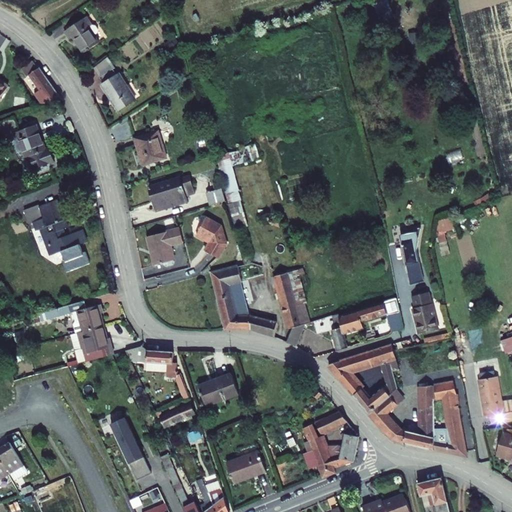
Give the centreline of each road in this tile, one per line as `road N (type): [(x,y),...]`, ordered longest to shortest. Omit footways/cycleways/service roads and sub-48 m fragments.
road 1 (residential): [(0,15),(55,64),(86,115),(133,301),(149,327),(177,340),(246,342),(296,358),(395,453)]
road 2 (residential): [(0,426),(55,407),(108,511)]
road 3 (residential): [(395,453),(267,511)]
road 4 (residential): [(395,453),(460,468),(511,499)]
